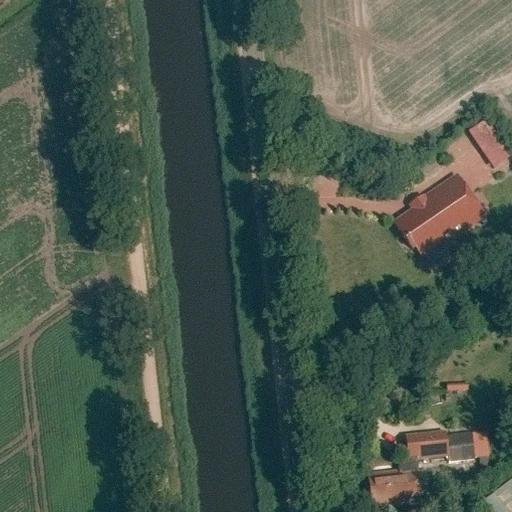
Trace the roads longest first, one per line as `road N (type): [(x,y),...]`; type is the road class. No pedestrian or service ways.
road 1 (tertiary): [(302,511),(245,0)]
road 2 (unclassified): [(161,511),(106,0)]
